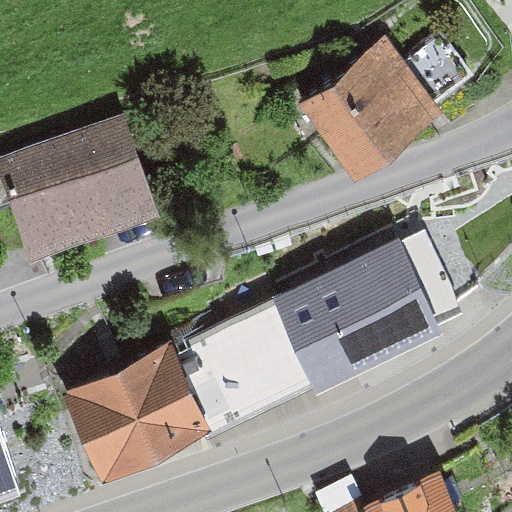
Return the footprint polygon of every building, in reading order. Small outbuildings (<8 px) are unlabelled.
[(387,27),(297,94),(352,167),(442,100),(430,84),(463,59),(441,29),(407,54),(387,27)] [(125,105),(0,150),(0,202),(14,197),(31,244),(159,198),(125,105)] [(169,335),(72,381),(107,454),(195,413),(200,424),(435,312),(398,235),(172,342),(169,335)] [(0,483),(23,477),(0,405),(0,483)] [(504,511),(474,451),(349,511),(504,511)]
